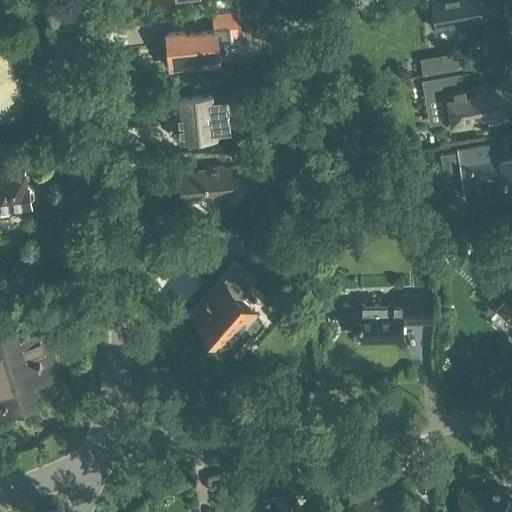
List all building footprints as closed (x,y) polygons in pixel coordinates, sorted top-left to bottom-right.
[(471,23),(474,42),(500,38),(497,18),(499,18),(499,17),(502,17),(500,2),(496,2),(495,0),(446,0),(450,26),(471,23)] [(216,31),(201,33),(184,35),(184,32),(168,34),(169,36),(168,36),(170,63),(171,63),(171,69),(221,64),(218,42),(239,40),(237,26),(242,26),(240,13),(219,16),(221,28),(216,29),(216,31)] [(11,50),(0,50),(0,117),(8,116),(8,118),(13,117),(13,116),(22,115),(20,90),(16,91),(11,50)] [(461,53),(452,54),(452,57),(429,61),(428,59),(422,60),(424,76),(464,69),(461,53)] [(442,99),(444,107),(450,106),(454,129),(483,125),(483,126),(490,125),(490,123),(509,120),(506,100),(511,99),(509,82),(466,90),(463,76),(425,83),(428,102),(442,99)] [(240,94),(180,100),(184,140),(244,135),(240,94)] [(507,144),(457,152),(438,155),(442,177),(460,174),(462,187),(485,183),(489,203),(511,199),(511,158),(509,159),(507,144)] [(267,151),(241,154),(242,167),(268,164),(267,151)] [(207,171),(181,174),(184,201),(233,195),(231,169),(224,170),(223,167),(207,169),(207,171)] [(0,217),(2,218),(10,217),(13,214),(11,205),(31,202),(31,201),(35,197),(34,188),(28,185),(28,184),(27,184),(25,171),(0,173),(0,217)] [(299,219),(300,252),(311,251),(309,218),(299,219)] [(258,234),(259,259),(298,257),(296,232),(258,234)] [(436,255),(467,253),(466,234),(435,236),(436,255)] [(195,316),(226,344),(235,351),(251,333),(254,335),(264,323),(262,320),(262,319),(254,310),(255,309),(241,298),(248,289),(247,287),(252,281),(237,268),(231,274),(224,283),(223,282),(195,316)] [(511,271),(489,297),(511,318),(511,271)] [(378,342),(378,338),(404,337),(403,323),(433,322),(433,295),(401,296),(402,304),(362,305),(343,305),(343,324),(362,323),(362,338),(364,338),(364,342),(378,342)] [(16,332),(0,337),(0,408),(18,403),(21,411),(38,406),(32,385),(45,381),(41,366),(55,361),(46,332),(18,340),(16,332)] [(461,493),(461,511),(510,511),(509,491),(503,491),(503,489),(487,489),(488,492),(461,493)] [(383,496),(357,498),(357,511),(406,511),(405,493),(383,494),(383,496)] [(275,501),(248,502),(248,511),(297,511),(297,498),(275,499),(275,501)]
